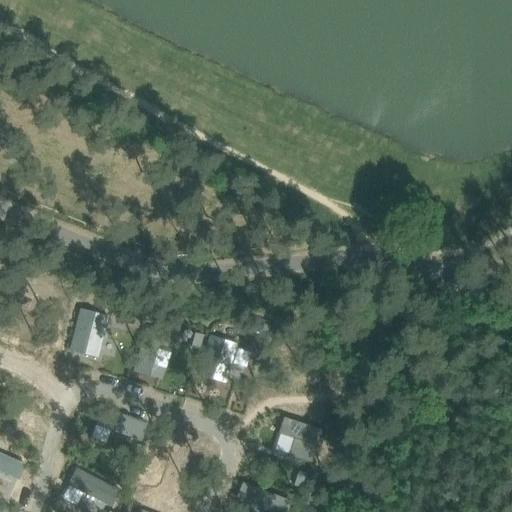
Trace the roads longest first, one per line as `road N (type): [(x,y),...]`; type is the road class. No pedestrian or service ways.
road 1 (unclassified): [(511,300),(408,259),(371,255),(192,271),(137,262),(0,208)]
road 2 (track): [(206,511),(232,439),(153,405),(74,385),(28,511)]
road 3 (track): [(350,511),(441,270)]
